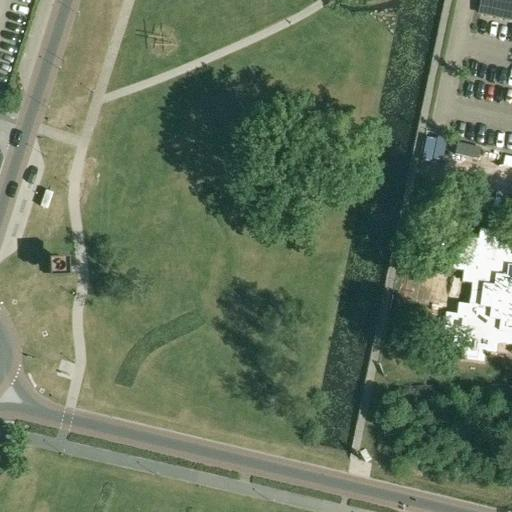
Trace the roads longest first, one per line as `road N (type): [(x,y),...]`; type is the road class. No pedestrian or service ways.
road 1 (residential): [(455,511),(0,400)]
road 2 (residential): [(0,213),(67,0)]
